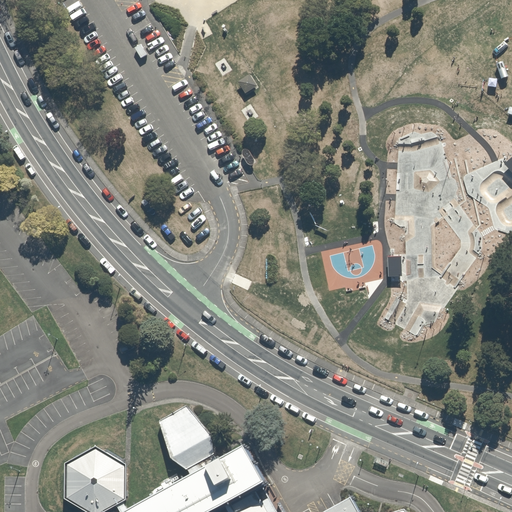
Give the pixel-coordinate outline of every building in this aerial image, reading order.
[(259,87),(251,75),(239,83),(247,95),(259,87)] [(243,154),(243,156),(248,165),(250,166),(252,167),(254,167),(255,165),(255,163),(255,161),(250,152),(248,151),(247,151),(245,151),(244,152),(243,154)] [(195,479),(221,465),(220,464),(223,462),(220,457),(217,458),(216,456),(217,455),(216,437),(188,405),(161,421),(173,459),(189,471),(190,470),(195,479)] [(125,503),(129,501),(129,465),(105,451),(99,447),(93,450),(92,451),(74,461),(72,462),(68,464),(67,500),(84,510),(87,511),(108,511),(118,507),(125,503)] [(221,465),(195,479),(136,511),(222,511),(230,508),(266,487),(272,484),(251,448),(221,465)] [(280,511),(266,487),(230,508),(231,511),(280,511)] [(363,511),(356,498),(331,511),(363,511)] [(121,511),(129,511),(125,503),(118,507),(121,511)]
